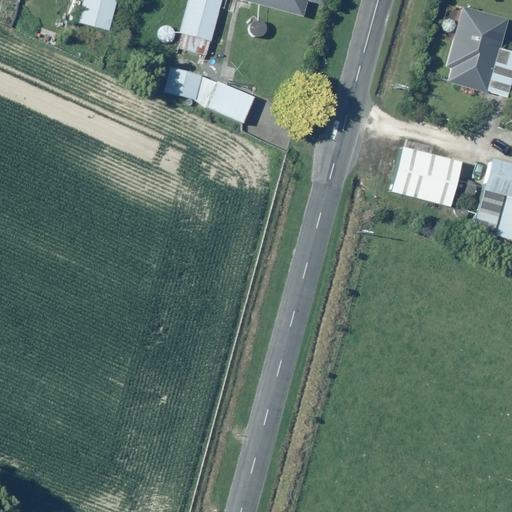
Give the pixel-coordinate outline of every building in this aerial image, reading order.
[(116,0),(81,0),(77,22),(109,30),(116,0)] [(219,0),(188,0),(176,48),(205,56),(219,0)] [(242,0),(302,15),(305,2),(321,6),(322,0),(242,0)] [(504,19),(461,5),(439,76),(505,96),(511,74),(511,51),(496,46),(504,19)] [(174,61),(162,90),(242,123),(254,95),(174,61)] [(396,148),(384,189),(446,206),(458,165),(396,148)] [(511,165),(487,160),(473,222),(495,227),(491,243),(511,247),(511,165)]
